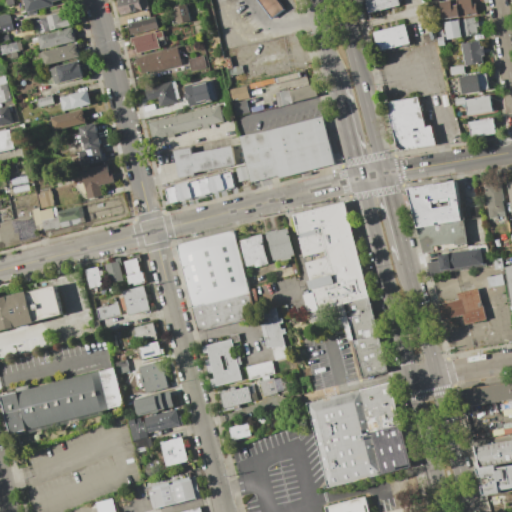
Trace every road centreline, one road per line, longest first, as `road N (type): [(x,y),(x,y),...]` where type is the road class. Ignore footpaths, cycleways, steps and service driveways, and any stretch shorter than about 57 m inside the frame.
road 1 (residential): [(95,0),(223,511)]
road 2 (tertiary): [(0,269),(343,181),(511,151)]
road 3 (primary): [(358,178),(412,381)]
road 4 (primary): [(386,173),(341,0)]
road 5 (primary): [(470,511),(436,376)]
road 6 (primary): [(412,381),(445,511)]
